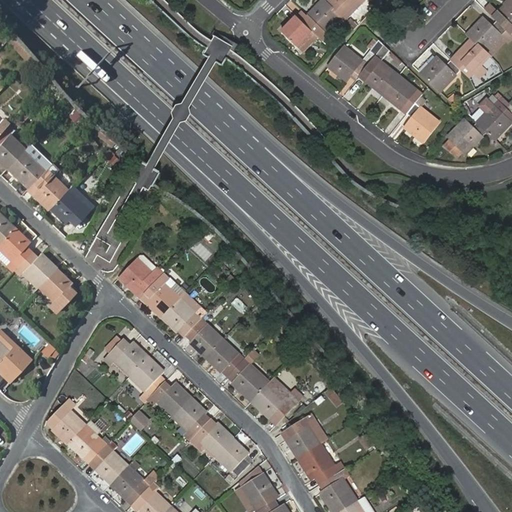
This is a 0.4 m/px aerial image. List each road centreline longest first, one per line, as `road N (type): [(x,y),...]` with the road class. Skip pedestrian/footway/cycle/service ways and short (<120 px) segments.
road 1 (motorway): [(99,59),(355,339),(488,511)]
road 2 (motorway): [(99,59),(511,439)]
road 3 (motorway): [(511,393),(256,157)]
road 4 (residential): [(511,168),(461,177),(401,164),(246,31)]
road 5 (motorway): [(511,323),(256,157)]
road 6 (residential): [(312,511),(268,443),(107,289)]
road 7 (motorway): [(256,157),(85,0)]
road 8 (residential): [(28,431),(107,289)]
road 9 (residential): [(107,289),(0,186)]
